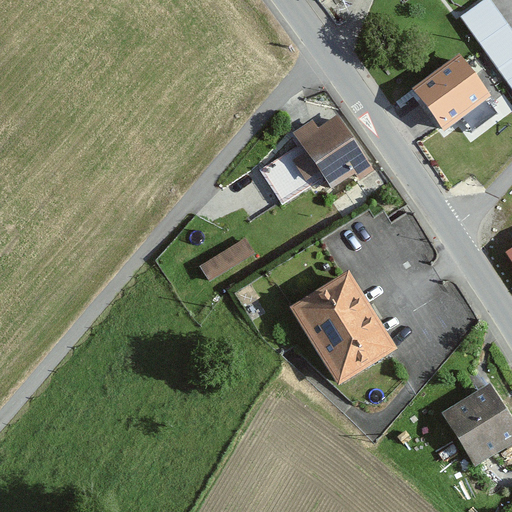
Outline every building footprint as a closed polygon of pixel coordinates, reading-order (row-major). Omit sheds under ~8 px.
[(330,0),(307,0),(315,11),(330,0)] [(511,85),(511,22),(497,0),(482,0),(463,13),(511,85)] [(436,136),(487,97),(455,54),(403,93),(436,136)] [(308,182),(315,175),(324,190),(354,175),(359,183),(373,173),(334,118),(316,130),(312,124),(291,137),(302,155),(291,164),(308,182)] [(258,257),(245,237),(199,266),(212,286),(258,257)] [(511,248),(503,254),(511,268),(511,248)] [(284,309),(333,389),(392,354),(343,273),(284,309)] [(468,471),(511,443),(511,430),(484,387),(434,418),(468,471)]
